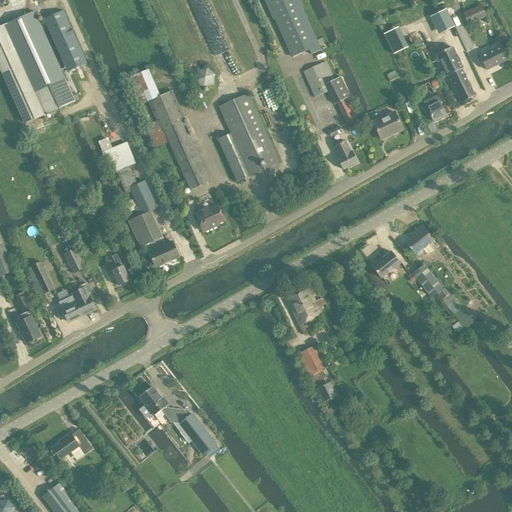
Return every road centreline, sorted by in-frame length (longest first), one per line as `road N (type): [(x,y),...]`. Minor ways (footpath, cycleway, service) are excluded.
road 1 (unclassified): [(143,302),(511,93)]
road 2 (tertiary): [(164,340),(511,145)]
road 3 (track): [(359,511),(241,336),(219,346),(201,318)]
road 4 (tertiary): [(0,435),(164,340)]
road 5 (track): [(204,132),(215,97),(256,75),(262,60),(234,0)]
road 6 (residential): [(0,384),(143,302)]
road 7 (track): [(123,128),(63,0)]
